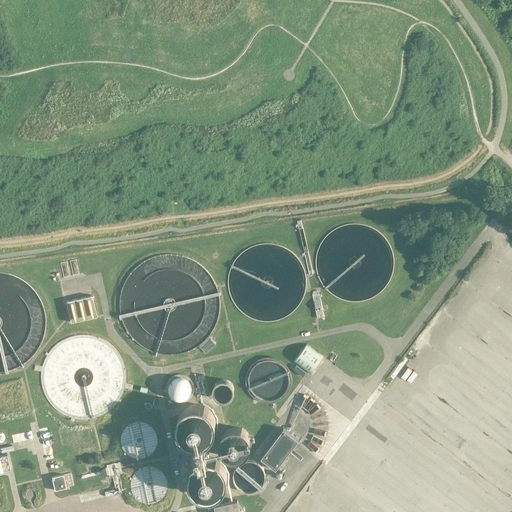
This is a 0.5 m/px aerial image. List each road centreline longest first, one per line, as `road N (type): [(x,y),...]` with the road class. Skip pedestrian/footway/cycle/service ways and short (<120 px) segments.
road 1 (unknown): [(0,243),(440,177),(484,141),(492,97),(487,70),(441,0)]
road 2 (unknown): [(327,511),(440,340)]
